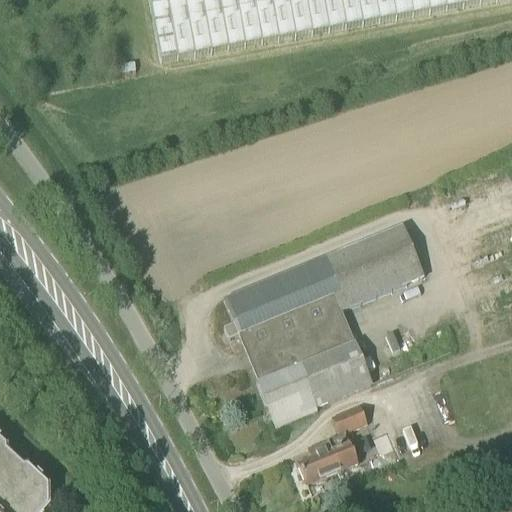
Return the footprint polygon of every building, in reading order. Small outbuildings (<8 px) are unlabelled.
[(511,0),(164,0),(166,5),(195,0),(216,0),(229,67),(511,15),(511,0)] [(233,328),(237,339),(239,338),(259,386),(257,387),(276,432),(315,415),(314,412),(370,388),(353,347),(339,315),(422,281),(401,230),(223,304),(233,328)] [(237,339),(233,328),(224,332),(228,343),(237,339)] [(344,437),(366,428),(358,411),(330,422),(338,439),(307,452),(311,462),(296,469),(304,489),(356,467),(344,437)] [(0,511),(49,511),(50,511),(50,491),(42,484),(43,482),(37,477),(36,478),(28,471),(24,471),(8,456),(8,451),(0,443),(1,443),(0,441),(0,511)] [(471,466),(469,470),(471,476),(482,473),(479,463),(471,466)]
